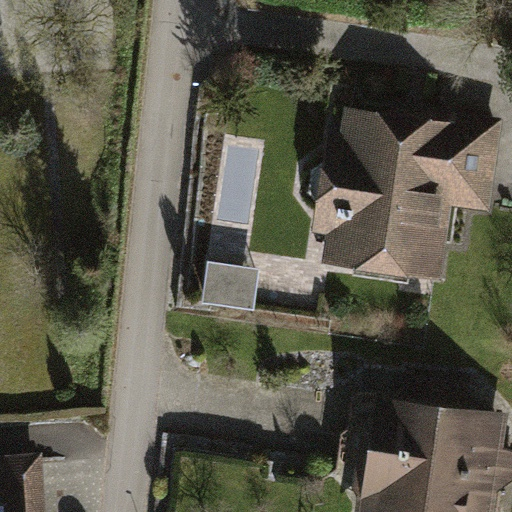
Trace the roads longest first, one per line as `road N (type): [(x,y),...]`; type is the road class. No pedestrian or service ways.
road 1 (residential): [(133,511),(184,0)]
road 2 (unknown): [(179,52),(393,57),(490,72),(511,83)]
